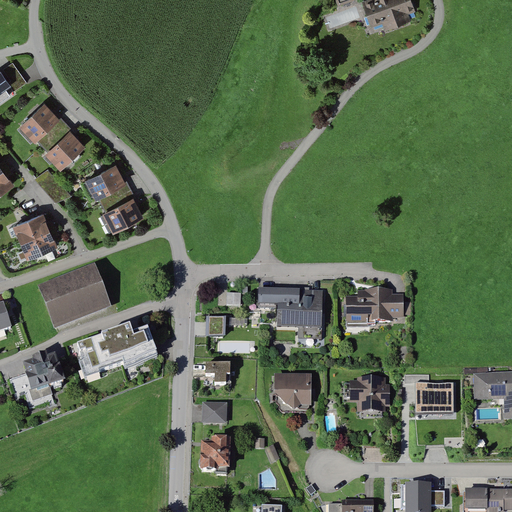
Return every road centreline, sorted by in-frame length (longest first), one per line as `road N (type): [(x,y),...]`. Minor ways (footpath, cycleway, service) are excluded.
road 1 (residential): [(37,47),(68,101),(157,190),(173,228)]
road 2 (residential): [(184,273),(361,269),(401,283)]
road 3 (residential): [(183,301),(177,511)]
road 4 (residential): [(0,362),(183,301)]
road 5 (residential): [(173,228),(0,289)]
road 6 (residential): [(511,472),(328,471)]
road 7 (unknown): [(11,159),(83,260)]
